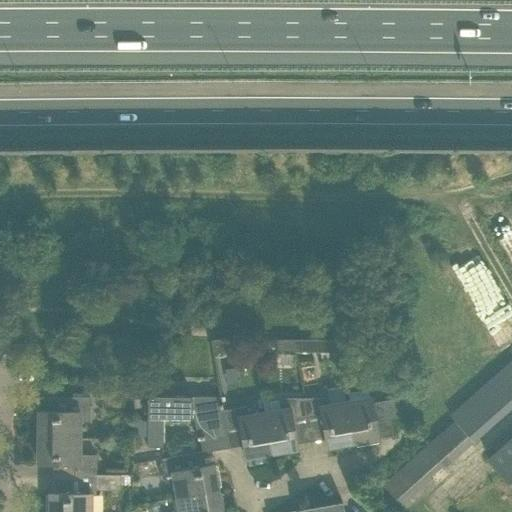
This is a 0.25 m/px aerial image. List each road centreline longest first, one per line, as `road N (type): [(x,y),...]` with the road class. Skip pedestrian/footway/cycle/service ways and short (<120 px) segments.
road 1 (motorway): [(0,32),(511,34)]
road 2 (trunk): [(0,116),(511,114)]
road 3 (track): [(464,193),(0,194)]
road 4 (residential): [(408,429),(350,468),(313,467),(251,511)]
road 5 (residential): [(5,511),(0,344)]
